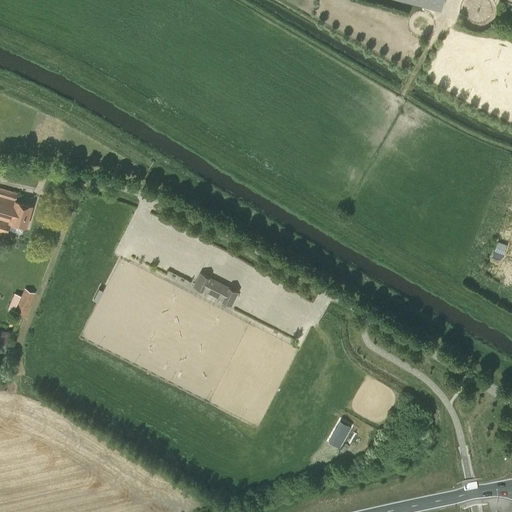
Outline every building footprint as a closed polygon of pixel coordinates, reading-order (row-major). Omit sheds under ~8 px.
[(403,0),(440,10),(442,0),(403,0)] [(37,137),(54,143),(57,135),(40,129),(37,137)] [(32,205),(15,200),(18,192),(0,187),(0,232),(7,235),(10,222),(26,227),(32,205)] [(502,258),(506,244),(496,241),(492,255),(502,258)] [(200,272),(193,287),(202,291),(203,290),(222,300),(222,301),(231,306),(238,292),(200,272)] [(7,331),(17,335),(35,293),(25,288),(21,297),(16,294),(9,310),(15,312),(7,331)] [(8,332),(0,330),(0,342),(7,344),(8,332)] [(340,420),(328,441),(339,447),(351,426),(340,420)]
